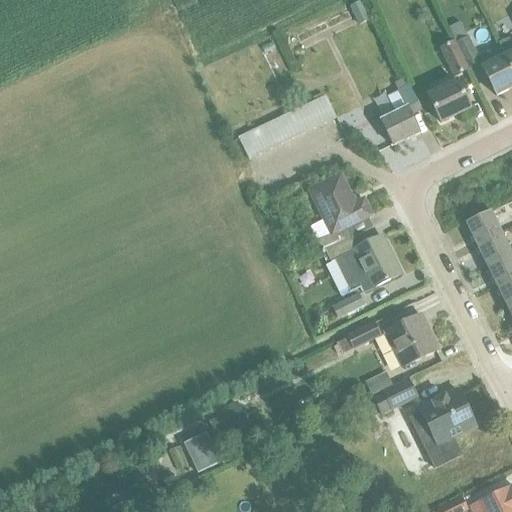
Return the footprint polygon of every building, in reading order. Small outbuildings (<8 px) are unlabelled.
[(455,45),(468,71),(480,65),(467,39),(455,45)] [(498,44),(499,45),(511,72),(511,45),(509,40),(498,44)] [(439,50),(453,78),(467,72),(453,43),(439,50)] [(511,89),(511,72),(499,45),(500,49),(491,52),(496,62),(482,69),(496,98),(511,89)] [(428,98),(441,125),(470,110),(456,83),(428,98)] [(409,87),(398,93),(388,98),(396,114),(381,122),(394,148),(420,135),(410,117),(422,111),(409,87)] [(326,98),(304,109),(314,131),(336,120),(326,98)] [(271,124),(282,146),(314,131),(304,109),(294,113),(271,124)] [(282,146),(271,124),(238,140),(249,162),(282,146)] [(322,256),(325,254),(352,241),(346,230),(371,217),(363,202),(355,206),(342,180),(311,196),(324,221),(309,229),(322,256)] [(466,225),(476,246),(501,234),(491,213),(466,225)] [(476,246),(487,267),(511,255),(501,234),(476,246)] [(352,241),(325,254),(331,265),(340,261),(356,292),(351,295),(352,296),(359,292),(361,296),(401,276),(381,238),(357,251),(352,241)] [(487,267),(497,289),(511,281),(511,255),(487,267)] [(511,281),(497,289),(507,310),(511,307),(511,281)] [(333,308),(339,320),(363,308),(358,296),(333,308)] [(384,334),(402,370),(438,352),(420,316),(384,334)] [(342,356),(380,338),(374,325),(347,338),(348,339),(337,345),(342,356)] [(408,381),(374,398),(383,416),(417,399),(408,381)] [(423,419),(411,425),(434,471),(460,458),(452,441),(475,429),(457,392),(419,411),(423,419)] [(216,436),(224,432),(227,437),(249,427),(237,403),(216,413),(218,419),(210,423),(216,436)] [(511,511),(511,488),(470,509),(471,511),(511,511)] [(437,511),(465,511),(460,500),(437,511)]
